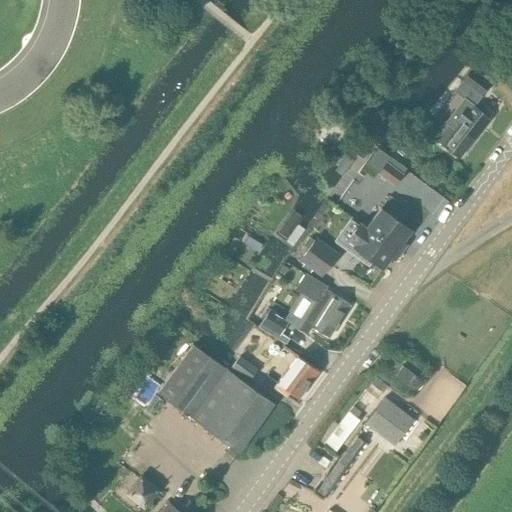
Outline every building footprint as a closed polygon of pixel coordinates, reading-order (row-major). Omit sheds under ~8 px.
[(463,81),(462,82),(481,96),(484,92),(491,83),(475,70),(473,68),(463,81)] [(471,109),(466,106),(455,120),(459,123),(455,128),(444,121),(432,137),(459,158),(490,119),(473,106),(471,109)] [(390,158),(387,162),(393,167),(403,174),(406,169),(391,157),(390,158)] [(395,186),(404,174),(403,174),(393,167),(387,162),(386,161),(377,174),(395,186)] [(364,228),(396,251),(411,231),(379,208),(365,226),(364,228)] [(364,228),(365,226),(359,221),(346,239),(352,244),(351,245),(383,269),(396,251),(364,228)] [(322,277),(339,253),(316,237),(299,260),(303,263),(301,266),(310,273),(312,270),(322,277)] [(251,246),(250,247),(257,252),(261,245),(259,243),(254,240),(251,246)] [(297,285),(294,290),(300,293),(314,303),(299,328),(307,334),(312,327),(329,337),(350,304),(332,293),(325,289),(327,286),(321,282),(305,272),(297,285)] [(281,334),(290,321),(268,307),(258,322),(260,323),(269,329),(280,336),(281,334)] [(260,323),(258,327),(286,345),(289,339),(281,334),(280,336),(269,329),(260,323)] [(221,399),(237,376),(192,344),(157,392),(201,425),(221,399)] [(298,399),(319,371),(297,355),(276,382),(298,399)] [(240,372),(239,373),(250,381),(258,369),(247,361),(240,372)] [(409,385),(416,375),(402,365),(395,375),(409,385)] [(221,399),(201,425),(238,453),(274,404),(237,376),(221,399)] [(375,378),(370,384),(382,393),(387,386),(375,378)] [(384,398),(365,423),(392,444),(393,445),(412,420),(411,419),(384,398)] [(347,411),(322,444),(334,453),(358,420),(347,411)] [(365,443),(356,436),(317,491),(326,498),(365,443)] [(144,510),(160,490),(141,474),(124,494),(144,510)] [(179,511),(168,502),(159,511),(179,511)]
